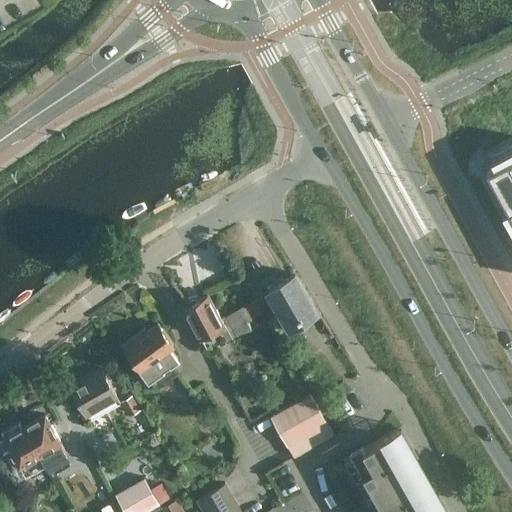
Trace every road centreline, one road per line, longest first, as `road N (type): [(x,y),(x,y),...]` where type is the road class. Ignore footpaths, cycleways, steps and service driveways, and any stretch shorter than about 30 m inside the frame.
road 1 (tertiary): [(326,157),(511,474)]
road 2 (residential): [(0,375),(149,258),(261,194)]
road 3 (tertiary): [(511,351),(385,126)]
road 4 (residential): [(261,194),(381,388)]
road 5 (tertiary): [(238,9),(326,157)]
road 6 (residential): [(381,388),(408,413),(464,511)]
road 7 (residential): [(322,495),(305,464),(367,424),(381,388)]
road 8 (tertiary): [(385,126),(317,0)]
road 9 (unclassified): [(385,126),(511,60)]
road 10 (secondary): [(103,66),(149,51),(215,5)]
road 11 (secondary): [(0,142),(103,66)]
